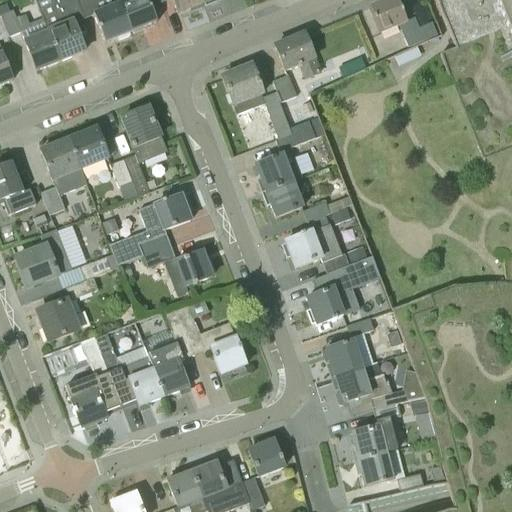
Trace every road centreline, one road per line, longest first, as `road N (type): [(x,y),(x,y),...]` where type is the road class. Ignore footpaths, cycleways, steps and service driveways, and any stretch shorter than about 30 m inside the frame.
road 1 (residential): [(288,406),(294,376),(205,140),(168,65)]
road 2 (residential): [(65,475),(288,406)]
road 3 (residential): [(0,131),(168,65)]
road 4 (residential): [(168,65),(328,2)]
road 5 (residential): [(65,475),(0,319)]
